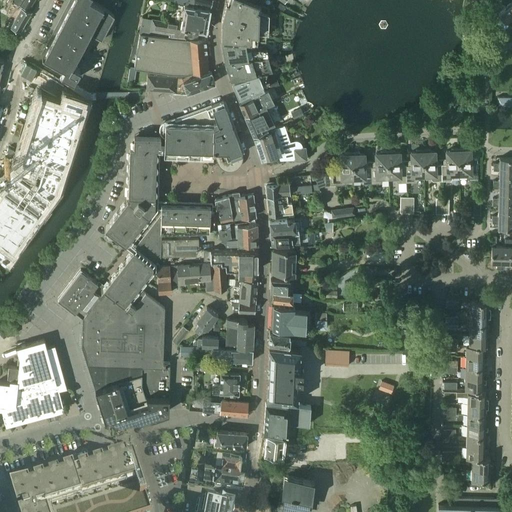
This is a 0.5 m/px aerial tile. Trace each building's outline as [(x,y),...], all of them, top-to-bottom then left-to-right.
[(33,0),(15,0),(28,8),(33,0)] [(41,55),(41,56),(64,68),(61,74),(72,80),(73,81),(77,75),(80,68),(71,64),(88,32),(101,38),(113,15),(101,5),(90,0),(71,0),(43,56),(41,55)] [(269,8),(261,4),(250,0),(228,0),(228,1),(226,1),(221,22),(221,37),(239,38),(245,39),(253,40),(257,40),(266,40),(266,32),(268,32),(269,13),(267,13),(269,8)] [(285,6),(277,1),(275,5),(283,10),(285,6)] [(168,36),(175,37),(186,38),(201,39),(201,33),(204,33),(204,31),(205,31),(209,8),(173,2),(170,15),(174,16),(173,22),(142,16),(139,32),(161,36),(168,36)] [(511,3),(499,14),(501,17),(497,20),(498,25),(503,27),(507,24),(506,19),(511,15),(511,3)] [(31,12),(21,6),(11,25),(20,30),(31,12)] [(171,74),(187,74),(208,70),(205,39),(201,39),(185,38),(161,37),(140,33),(134,67),(136,67),(171,74)] [(221,39),(220,39),(223,51),(247,48),(245,39),(239,38),(221,37),(221,39)] [(247,48),(223,51),(225,62),(242,58),(268,56),(267,49),(267,48),(247,48)] [(242,58),(225,62),(230,80),(248,76),(255,74),(258,73),(259,73),(272,69),(268,56),(242,58)] [(201,74),(204,85),(215,82),(211,71),(201,74)] [(261,80),(258,73),(255,74),(248,76),(245,78),(232,83),(239,99),(250,92),(251,94),(267,85),(267,83),(266,81),(264,81),(262,82),(261,80)] [(166,91),(167,75),(147,74),(146,89),(166,91)] [(194,89),(204,85),(201,74),(190,78),(189,76),(184,77),(189,91),(194,89)] [(167,75),(166,91),(176,91),(186,92),(187,91),(189,91),(184,77),(181,78),(181,76),(175,76),(167,75)] [(279,84),(277,78),(269,81),(271,87),(279,84)] [(238,104),(244,117),(253,113),(257,111),(272,103),(266,90),(258,93),(258,92),(255,95),(238,104)] [(12,166),(0,183),(0,249),(5,253),(6,253),(12,245),(14,247),(27,228),(25,226),(37,210),(39,211),(53,192),(50,191),(55,184),(59,172),(62,173),(69,151),(66,150),(72,131),(75,132),(82,110),(79,109),(82,99),(65,93),(62,101),(36,93),(16,157),(19,157),(14,168),(12,166)] [(511,96),(498,97),(498,106),(511,106),(511,96)] [(161,128),(161,131),(162,133),(163,135),(165,136),(165,143),(164,151),(168,155),(216,157),(217,162),(218,164),(221,167),(223,169),(225,169),(226,170),(227,170),(228,170),(230,170),(233,170),(235,169),(237,168),(239,166),(240,165),(242,162),(242,160),(243,158),(242,155),(242,153),(233,129),(231,129),(230,125),(232,124),(225,105),(222,103),(166,123),(164,124),(162,126),(161,128)] [(300,108),(291,112),(294,119),(303,114),(300,108)] [(257,111),(253,113),(244,117),(253,137),(254,137),(267,131),(257,111)] [(279,130),(275,131),(278,142),(282,153),(283,158),(284,160),(295,158),(295,159),(306,157),(305,146),(302,147),(302,145),(301,143),(301,142),(300,141),(299,140),(298,140),(297,139),(296,139),(295,139),(289,141),(283,124),(278,127),(279,130)] [(254,137),(257,148),(278,142),(275,131),(254,137)] [(127,199),(104,228),(113,235),(113,237),(114,239),(116,241),(119,241),(121,241),(128,240),(154,207),(154,205),(154,204),(156,149),(156,141),(154,138),(134,137),(134,138),(134,147),(130,147),(129,150),(128,195),(128,196),(128,197),(127,199)] [(278,142),(257,148),(261,160),(278,155),(282,153),(278,142)] [(452,174),(459,174),(458,148),(451,149),(451,151),(447,151),(447,161),(443,161),(444,163),(443,163),(443,164),(441,164),(442,181),(451,181),(452,179),(452,174)] [(466,148),(458,148),(459,174),(466,174),(467,178),(468,180),(477,180),(477,163),(474,163),(474,162),(474,159),(471,160),(470,150),(466,150),(466,148)] [(433,181),(442,181),(441,164),(439,165),(439,163),(439,161),(435,161),(435,151),(430,151),(430,149),(423,150),(424,175),(431,175),(431,180),(433,181)] [(408,166),(406,166),(406,182),(415,182),(417,180),(416,176),(424,175),(423,150),(416,150),(416,152),(411,152),(412,162),(408,162),(408,164),(408,166)] [(373,167),(370,167),(371,183),(380,183),(381,182),(381,177),(388,177),(388,151),(380,151),(380,153),(376,154),(376,163),(373,163),(373,166),(373,167)] [(395,151),(388,151),(388,177),(396,176),(396,181),(397,183),(406,182),(406,166),(404,166),(403,164),(403,162),(400,162),(399,153),(395,153),(395,151)] [(346,178),(353,178),(352,152),(345,153),(345,155),(340,155),(341,162),(324,163),(325,173),(318,174),(318,175),(314,176),(317,184),(318,188),(319,188),(326,185),(344,184),(346,183),(346,178)] [(362,184),(371,183),(370,167),(368,167),(368,166),(368,164),(364,164),(364,154),(359,154),(359,152),(352,152),(353,178),(360,178),(360,182),(362,184)] [(493,163),(493,167),(511,167),(511,158),(499,158),(499,163),(493,163)] [(511,167),(493,167),(493,170),(499,171),(499,176),(511,176),(511,167)] [(493,181),(493,184),(511,184),(511,176),(499,176),(499,181),(493,181)] [(266,184),(267,196),(290,194),(312,191),(311,185),(295,187),(295,188),(289,189),(289,181),(278,183),(278,181),(268,182),(268,184),(266,184)] [(511,184),(493,184),(493,188),(499,188),(499,193),(511,193),(511,184)] [(229,195),(233,219),(256,215),(253,193),(240,196),(239,191),(233,192),(233,194),(229,195)] [(493,198),(492,202),(511,202),(511,193),(499,193),(498,198),(493,198)] [(292,211),(290,194),(267,196),(269,214),(282,212),(292,211)] [(229,195),(215,198),(215,202),(216,205),(216,206),(216,207),(218,207),(220,222),(233,219),(229,195)] [(511,202),(492,202),(492,206),(498,206),(498,211),(511,211),(511,202)] [(119,266),(103,287),(80,269),(57,298),(82,318),(82,346),(108,430),(168,411),(169,397),(170,362),(163,362),(164,307),(140,288),(143,284),(155,268),(156,262),(161,256),(161,234),(214,232),(214,205),(210,205),(169,204),(164,203),(164,208),(163,215),(135,251),(132,249),(119,266)] [(492,216),(492,219),(511,219),(511,211),(498,211),(498,216),(492,216)] [(300,218),(270,221),(270,232),(289,230),(290,233),(301,232),(300,218)] [(238,244),(248,244),(258,244),(257,223),(237,224),(237,225),(230,226),(229,222),(233,221),(233,219),(220,222),(218,223),(218,222),(217,222),(218,231),(219,233),(226,245),(238,244)] [(511,219),(492,219),(492,223),(498,223),(498,228),(511,228),(511,219)] [(289,230),(270,232),(270,233),(271,245),(307,241),(308,240),(307,233),(307,232),(301,233),(301,232),(290,233),(289,230)] [(314,232),(307,233),(308,240),(307,241),(307,243),(315,242),(314,232)] [(491,245),(491,263),(496,263),(496,269),(499,269),(500,245),(496,245),(496,235),(492,235),(491,245)] [(198,238),(162,238),(162,255),(196,254),(199,249),(198,238)] [(500,245),(499,269),(503,269),(504,263),(508,263),(509,239),(504,239),(504,245),(500,245)] [(236,270),(248,270),(258,270),(258,250),(219,250),(219,248),(213,248),(213,250),(210,250),(210,251),(203,250),(203,259),(209,260),(209,263),(211,264),(214,264),(226,264),(226,269),(236,270)] [(369,248),(368,258),(387,258),(388,248),(369,248)] [(296,250),(273,250),(273,267),(274,267),(274,273),(295,274),(296,250)] [(176,267),(171,267),(172,285),(179,284),(185,284),(185,280),(205,279),(206,290),(215,289),(214,264),(211,264),(209,263),(201,263),(176,265),(176,267)] [(226,264),(214,264),(215,289),(227,289),(227,288),(226,269),(226,264)] [(171,292),(169,265),(157,266),(159,291),(162,293),(171,292)] [(228,276),(228,279),(238,280),(257,281),(258,272),(248,272),(248,270),(236,270),(235,277),(232,277),(232,276),(228,276)] [(269,278),(269,291),(271,291),(291,292),(291,279),(287,279),(287,278),(269,278)] [(255,302),(257,281),(238,280),(228,279),(228,285),(241,286),(239,301),(255,302)] [(271,291),(271,300),(300,302),(300,293),(291,292),(271,291)] [(255,303),(231,301),(231,304),(233,304),(233,310),(255,312),(255,303)] [(357,302),(343,302),(343,312),(357,312),(357,302)] [(469,302),(469,313),(490,314),(490,309),(487,309),(487,302),(469,302)] [(293,306),(272,305),(271,328),(306,330),(307,310),(293,309),(293,306)] [(218,315),(206,306),(196,320),(199,322),(194,330),(199,334),(203,330),(202,329),(204,326),(208,328),(218,315)] [(469,313),(469,324),(487,324),(487,318),(490,318),(490,314),(469,313)] [(225,347),(253,349),(254,323),(247,323),(247,319),(238,318),(238,319),(227,318),(226,329),(225,347)] [(326,320),(316,320),(316,328),(326,328),(326,320)] [(15,322),(6,321),(5,334),(15,334),(15,322)] [(469,324),(469,334),(489,335),(489,330),(486,330),(487,324),(469,324)] [(188,330),(183,326),(172,340),(178,344),(188,330)] [(288,331),(268,330),(267,343),(305,345),(305,342),(298,341),(299,339),(288,338),(288,331)] [(469,334),(468,345),(484,346),(486,346),(486,340),(489,340),(489,335),(469,334)] [(197,340),(197,345),(202,345),(224,347),(225,337),(202,336),(202,338),(197,338),(197,340)] [(46,347),(44,338),(16,346),(19,358),(19,366),(9,365),(7,376),(10,376),(9,381),(0,380),(0,403),(6,425),(63,409),(58,389),(66,387),(54,345),(46,347)] [(212,346),(196,345),(196,354),(212,355),(212,346)] [(465,345),(465,356),(486,357),(486,352),(483,352),(484,346),(468,345),(465,345)] [(192,346),(181,346),(181,355),(192,356),(192,346)] [(253,349),(225,347),(213,346),(212,354),(225,354),(225,360),(230,361),(230,360),(252,361),(253,349)] [(267,383),(266,400),(297,400),(298,377),(301,377),(301,367),(298,367),(299,347),(268,346),(267,357),(267,368),(267,379),(267,383)] [(325,348),(324,364),(348,365),(349,350),(325,348)] [(465,356),(465,367),(483,368),(483,361),(486,362),(486,357),(465,356)] [(212,365),(194,363),(193,369),(211,371),(212,365)] [(465,367),(465,378),(485,378),(485,374),(483,374),(483,368),(465,367)] [(239,373),(219,372),(219,384),(212,384),(212,392),(219,393),(219,394),(238,395),(239,373)] [(465,378),(464,389),(482,389),(483,383),(485,383),(485,378),(465,378)] [(387,384),(385,390),(391,393),(394,386),(387,384)] [(443,391),(443,397),(456,398),(456,397),(467,397),(467,403),(487,404),(488,399),(485,399),(485,392),(467,392),(456,392),(443,391)] [(231,414),(232,400),(221,399),(221,401),(220,413),(231,414)] [(203,400),(202,411),(220,413),(221,401),(203,400)] [(248,401),(232,400),(231,414),(247,415),(248,401)] [(266,402),(264,426),(264,432),(265,432),(286,434),(287,421),(308,423),(309,405),(266,402)] [(467,403),(466,415),(485,415),(485,409),(487,409),(487,404),(467,403)] [(466,415),(466,426),(487,426),(487,421),(484,421),(485,415),(466,415)] [(466,426),(466,437),(484,437),(484,430),(487,431),(487,426),(466,426)] [(247,433),(217,430),(215,444),(245,447),(247,433)] [(266,440),(264,455),(279,457),(280,448),(284,448),(285,442),(281,442),(281,440),(282,437),(266,436),(266,440)] [(466,440),(465,447),(486,448),(487,443),(484,443),(484,440),(484,437),(466,437),(466,440)] [(465,447),(465,458),(470,458),(484,458),(484,452),(486,452),(486,448),(465,447)] [(11,487),(8,487),(16,511),(145,511),(150,511),(146,497),(139,475),(138,472),(136,464),(131,449),(116,453),(11,487)] [(215,474),(239,477),(240,467),(240,463),(238,460),(217,457),(215,472),(215,474)] [(470,458),(470,469),(492,469),(492,465),(489,464),(489,458),(484,458),(470,458)] [(491,474),(492,469),(470,469),(470,480),(467,480),(467,486),(485,486),(486,480),(488,480),(489,474),(491,474)] [(190,472),(188,483),(204,485),(214,487),(225,488),(225,489),(234,490),(242,491),(244,478),(239,477),(215,474),(203,473),(190,472)] [(282,487),(281,494),(283,495),(281,506),(307,510),(308,499),(311,499),(312,493),(314,481),(284,477),(282,487)] [(229,511),(232,502),(201,496),(198,511),(229,511)] [(511,511),(511,497),(453,496),(453,504),(438,504),(438,506),(437,511),(511,511)]
